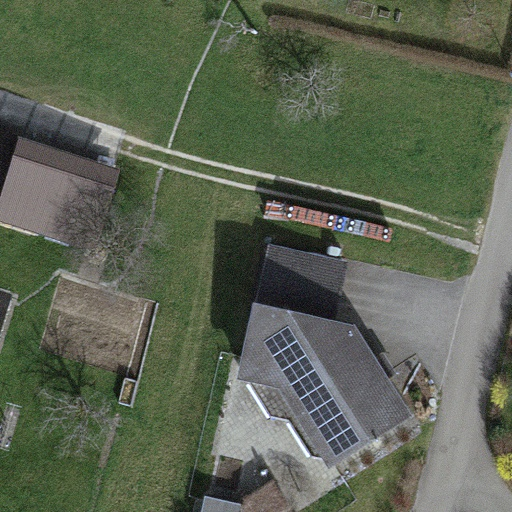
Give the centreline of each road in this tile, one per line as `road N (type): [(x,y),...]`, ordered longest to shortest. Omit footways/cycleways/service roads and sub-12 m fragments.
road 1 (unknown): [(0,103),(110,143),(403,213),(508,189)]
road 2 (residential): [(448,446),(511,174)]
